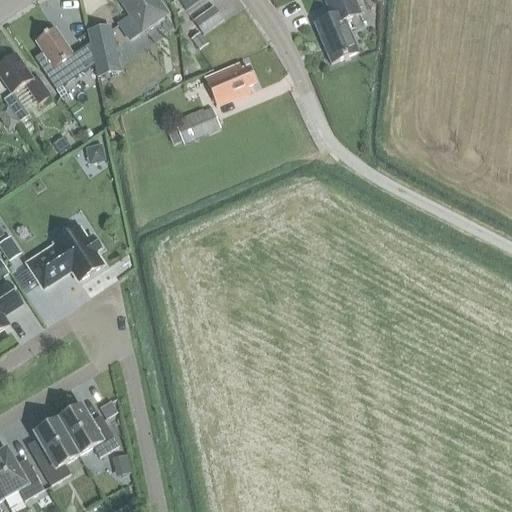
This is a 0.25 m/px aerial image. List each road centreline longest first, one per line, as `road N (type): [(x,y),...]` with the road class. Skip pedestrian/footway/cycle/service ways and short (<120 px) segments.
road 1 (residential): [(332,148),(253,0)]
road 2 (residential): [(158,511),(124,347)]
road 3 (residential): [(0,370),(98,306),(124,347)]
road 4 (residential): [(124,347),(0,420)]
